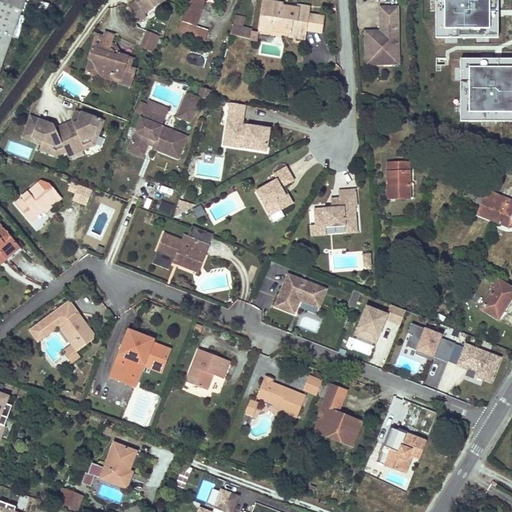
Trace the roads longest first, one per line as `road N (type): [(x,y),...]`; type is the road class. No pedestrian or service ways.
road 1 (residential): [(492,422),(146,285),(90,271),(15,316),(0,338)]
road 2 (unknown): [(330,511),(91,419)]
road 3 (residential): [(341,0),(349,98),(332,144)]
